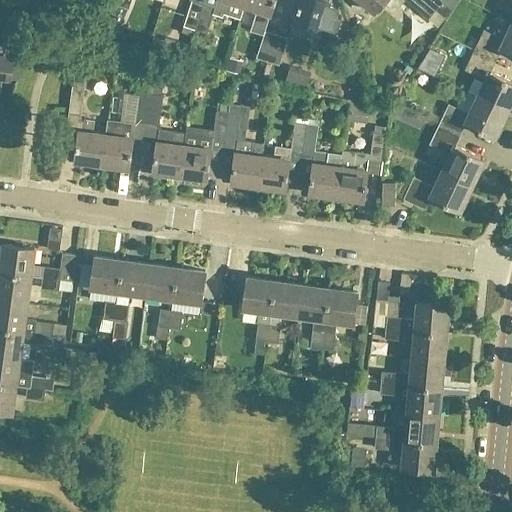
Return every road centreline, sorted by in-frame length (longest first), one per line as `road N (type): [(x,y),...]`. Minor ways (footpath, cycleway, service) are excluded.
road 1 (residential): [(511,266),(0,194)]
road 2 (tertiary): [(494,511),(511,341)]
